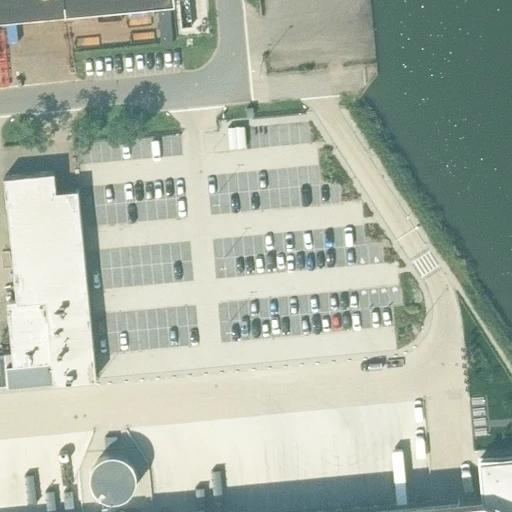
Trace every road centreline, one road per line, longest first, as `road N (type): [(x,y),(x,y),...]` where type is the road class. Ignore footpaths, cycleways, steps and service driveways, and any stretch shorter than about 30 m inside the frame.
road 1 (unknown): [(0,419),(391,379),(418,369),(436,350),(436,292),(323,108)]
road 2 (unclassified): [(0,103),(236,80),(228,0)]
road 3 (unknown): [(200,290),(387,271)]
road 4 (unknown): [(206,352),(384,338)]
road 5 (unknown): [(194,225),(346,212)]
road 6 (unknown): [(188,166),(312,154)]
